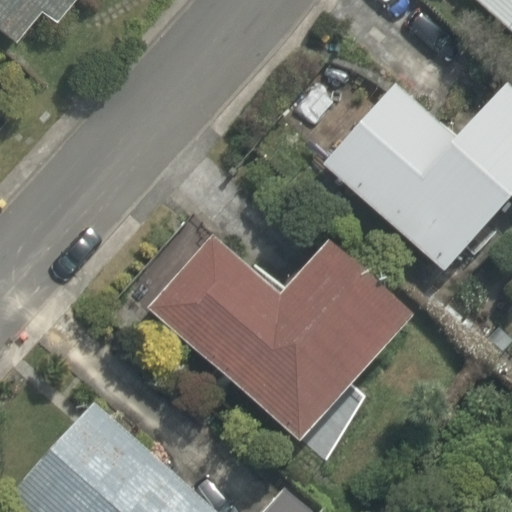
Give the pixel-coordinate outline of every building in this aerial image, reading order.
[(0,0),(0,28),(14,40),(40,9),(56,22),(73,0),(0,0)] [(511,0),(464,0),(511,46),(511,0)] [(375,74),(292,160),(416,280),(511,180),(511,109),(481,79),(432,129),(375,74)] [(145,314),(297,451),(406,329),(324,255),(279,304),(210,242),(145,314)] [(3,509),(6,511),(199,511),(91,413),(3,509)]
